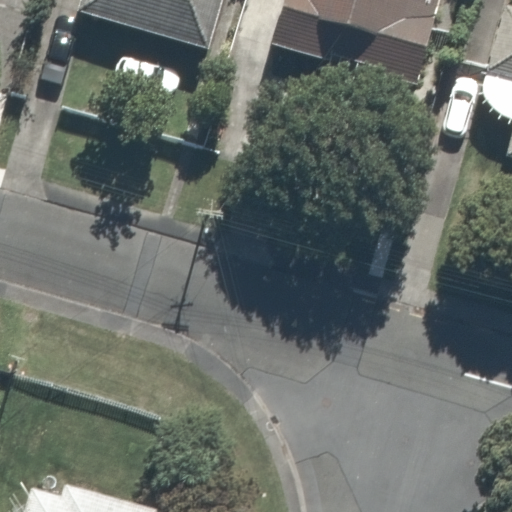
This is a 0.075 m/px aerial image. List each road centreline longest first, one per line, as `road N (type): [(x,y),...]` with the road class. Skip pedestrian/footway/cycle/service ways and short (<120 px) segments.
road 1 (residential): [(397,353),(0,243)]
road 2 (residential): [(353,511),(397,353)]
